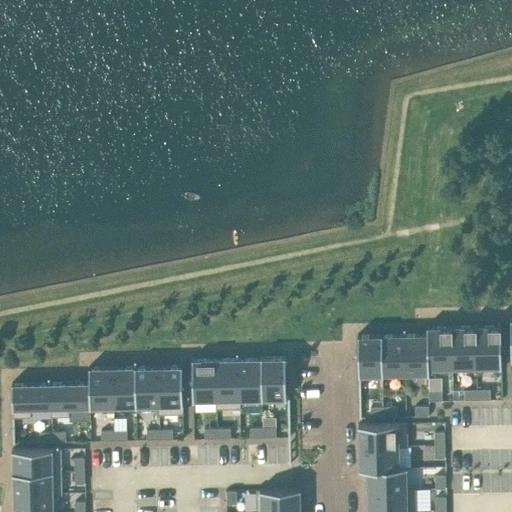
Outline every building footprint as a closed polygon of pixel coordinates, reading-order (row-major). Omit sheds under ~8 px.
[(501,324),(476,325),(477,369),(502,369),(501,324)] [(429,325),(427,325),(427,333),(428,333),(429,370),(430,370),(453,370),(452,325),(429,326),(429,325)] [(476,325),(452,325),(453,370),(477,369),(476,325)] [(360,333),(358,333),(358,334),(359,377),(384,377),(384,372),(383,372),(382,332),(381,332),(381,334),(360,334),(360,333)] [(383,332),(382,332),(383,372),(384,372),(406,372),(405,333),(383,334),(383,332)] [(427,333),(405,333),(406,372),(428,371),(428,372),(429,372),(430,372),(430,370),(429,370),(428,333),(427,333)] [(261,355),(261,357),(262,357),(263,396),(262,396),(262,401),(287,401),(287,397),(286,354),(284,354),(284,356),(263,356),(263,355),(261,355)] [(194,357),(192,357),(193,361),(193,399),(195,399),(195,397),(216,397),(217,397),(216,358),(194,358),(194,357)] [(217,397),(216,397),(216,407),(241,407),(241,397),(240,397),(239,357),(216,358),(217,397)] [(261,357),(239,357),(240,397),(241,397),(262,396),(263,396),(262,357),(261,357)] [(160,408),(159,408),(159,413),(171,413),(184,412),(183,363),(181,363),(181,364),(159,365),(160,408)] [(135,365),(113,366),(114,404),(115,404),(136,404),(137,404),(136,364),(135,364),(135,365)] [(137,364),(136,364),(137,404),(136,404),(136,408),(159,408),(160,408),(159,365),(137,365),(137,364)] [(91,365),(89,365),(90,378),(90,381),(91,405),(90,405),(90,409),(110,409),(115,409),(115,404),(114,404),(113,366),(91,366),(91,365)] [(14,381),(12,381),(13,416),(31,416),(31,406),(51,406),(52,406),(52,382),(14,383),(14,381)] [(52,406),(51,406),(52,415),(69,415),(69,405),(90,405),(91,405),(90,381),(52,382),(52,406)] [(477,388),(464,389),(465,398),(478,398),(477,388)] [(490,388),(477,388),(478,398),(491,398),(490,388)] [(442,389),(429,389),(429,399),(442,399),(442,389)] [(429,404),(416,405),(416,415),(429,414),(429,404)] [(384,405),(371,405),(371,415),(384,415),(384,405)] [(397,405),(384,405),(384,415),(397,415),(397,405)] [(360,422),(359,423),(359,424),(360,424),(361,444),(399,443),(399,445),(409,445),(408,421),(360,422)] [(276,425),(263,426),(264,436),(277,435),(276,425)] [(263,426),(250,426),(251,436),(264,436),(263,426)] [(218,427),(205,427),(205,437),(218,437),(218,427)] [(231,427),(218,427),(218,437),(231,437),(231,427)] [(160,428),(147,428),(147,438),(160,438),(160,428)] [(173,428),(160,428),(160,438),(173,438),(173,428)] [(114,429),(101,429),(102,439),(115,439),(114,429)] [(127,429),(114,429),(115,439),(128,439),(127,429)] [(53,430),(40,430),(40,440),(53,440),(53,430)] [(66,430),(53,430),(53,440),(66,440),(66,430)] [(445,430),(435,430),(435,443),(445,442),(445,430)] [(445,442),(435,443),(435,456),(445,456),(445,442)] [(361,466),(360,466),(360,468),(368,467),(399,466),(399,465),(399,445),(399,443),(361,444),(361,466)] [(62,447),(12,448),(12,449),(14,449),(14,450),(14,470),(13,470),(62,469),(62,447)] [(85,456),(75,456),(75,469),(85,469),(85,456)] [(399,466),(368,467),(369,488),(375,488),(399,488),(407,488),(407,486),(406,467),(408,467),(408,465),(399,465),(399,466)] [(62,469),(13,470),(13,471),(14,471),(15,492),(53,491),(53,493),(63,492),(62,469)] [(85,469),(75,469),(75,482),(85,482),(85,469)] [(446,474),(436,474),(436,487),(446,487),(446,474)] [(375,488),(369,488),(369,510),(376,510),(399,509),(400,509),(417,509),(416,486),(407,486),(407,488),(399,488),(375,488)] [(292,487),(257,488),(257,510),(300,510),(300,489),(301,489),(301,487),(292,487)] [(227,490),(227,503),(237,503),(237,502),(237,490),(227,490)] [(15,511),(53,511),(53,493),(53,491),(15,492),(15,511)] [(446,495),(436,496),(436,508),(446,508),(446,495)] [(85,511),(86,500),(76,500),(75,511),(85,511)]
